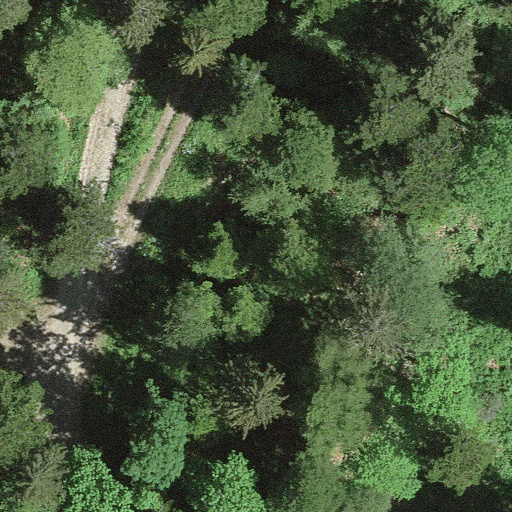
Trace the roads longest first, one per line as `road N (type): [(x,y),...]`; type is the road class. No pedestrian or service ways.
road 1 (track): [(77,511),(83,302),(163,0)]
road 2 (track): [(83,302),(277,0)]
